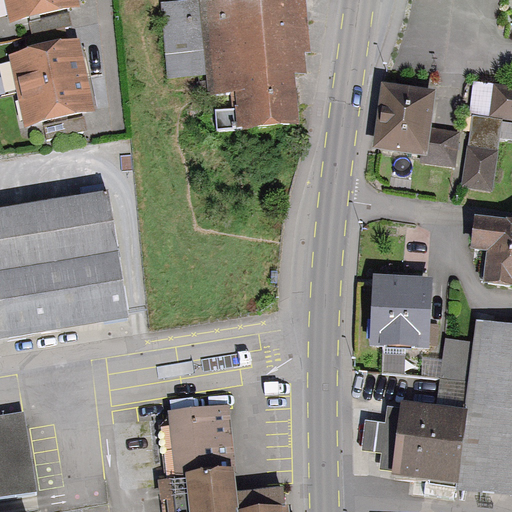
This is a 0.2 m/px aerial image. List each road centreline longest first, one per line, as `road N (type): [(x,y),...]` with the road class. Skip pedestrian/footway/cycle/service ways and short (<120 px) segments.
road 1 (primary): [(333,199),(323,334),(325,511)]
road 2 (primary): [(358,0),(333,199)]
road 3 (residential): [(333,199),(511,219)]
